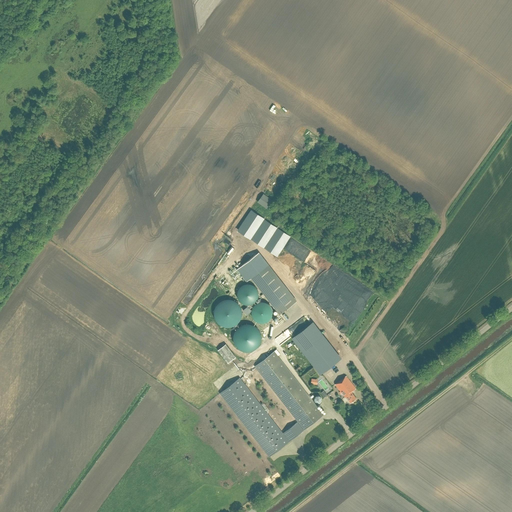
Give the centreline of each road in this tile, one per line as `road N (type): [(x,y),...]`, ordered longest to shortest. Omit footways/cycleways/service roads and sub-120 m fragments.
road 1 (tertiary): [(251,511),(511,307)]
road 2 (track): [(291,511),(511,338)]
